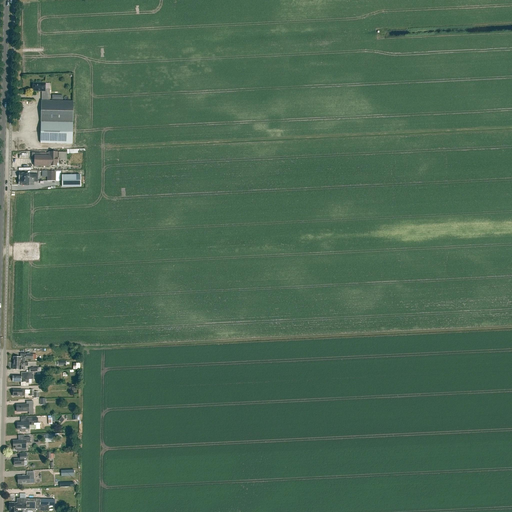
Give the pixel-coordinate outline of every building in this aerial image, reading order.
[(73,102),(52,101),(49,101),(50,90),(45,89),(45,83),(33,83),(33,91),(39,91),(39,92),(42,92),(42,95),(43,95),(43,101),(41,101),(40,143),(73,144),(73,102)] [(57,167),(57,153),(50,152),(50,156),(41,156),(41,153),(32,153),(32,160),(35,160),(35,167),(50,167),(50,166),(57,167)] [(47,177),(47,181),(55,181),(55,177),(55,172),(47,172),(47,177)] [(62,175),(62,187),(81,187),(80,175),(62,175)] [(13,362),(25,362),(25,360),(25,354),(20,354),(20,357),(13,357),(13,362)] [(25,364),(25,362),(13,362),(13,370),(25,370),(25,364)] [(34,380),(34,373),(26,373),(26,376),(16,376),(13,376),(13,377),(13,378),(13,379),(13,380),(13,382),(21,382),(21,384),(27,384),(27,380),(34,380)] [(38,398),(39,392),(33,392),(34,390),(29,390),(29,396),(33,396),(33,398),(38,398)] [(17,412),(29,412),(29,407),(33,407),(33,401),(26,402),(26,405),(17,405),(17,412)] [(17,423),(18,430),(21,430),(22,432),(26,432),(26,430),(36,429),(36,423),(34,423),(34,418),(26,418),(26,422),(17,423)] [(26,451),(26,448),(26,443),(30,443),(30,437),(20,438),(21,441),(13,441),(14,448),(14,449),(16,449),(16,448),(16,450),(18,451),(26,451)] [(14,466),(24,466),(24,461),(26,460),(26,454),(20,454),(20,459),(14,459),(14,466)] [(18,484),(29,483),(29,479),(34,479),(34,472),(27,472),(27,476),(18,477),(18,484)] [(15,510),(49,511),(49,506),(54,506),(55,500),(40,499),(37,499),(17,499),(17,504),(10,503),(9,511),(15,511),(15,510)]
